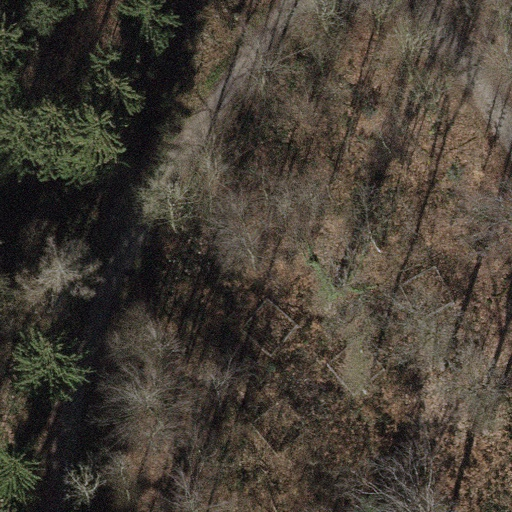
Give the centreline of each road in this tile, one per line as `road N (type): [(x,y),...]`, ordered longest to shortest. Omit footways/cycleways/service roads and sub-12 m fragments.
road 1 (track): [(283,0),(86,311),(57,511)]
road 2 (track): [(511,142),(410,0)]
